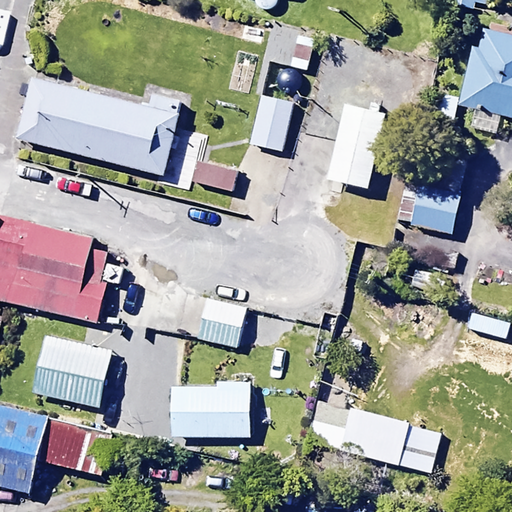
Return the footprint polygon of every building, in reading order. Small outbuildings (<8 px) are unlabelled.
[(73,0),(35,0),(34,6),(70,15),(73,0)] [(282,0),(257,0),(255,5),(279,12),(282,0)] [(498,0),(465,0),(496,9),(498,0)] [(272,25),(263,60),(307,70),(315,36),(272,25)] [(511,33),(489,28),(484,47),(476,45),(463,104),(511,115),(511,33)] [(152,106),(33,78),(19,138),(166,174),(183,102),(155,95),(152,106)] [(294,105),(262,97),(251,145),(283,152),(294,105)] [(347,105),(331,178),(375,188),(391,115),(347,105)] [(199,162),(194,180),(235,191),(240,173),(199,162)] [(399,220),(454,231),(462,193),(407,181),(399,220)] [(109,240),(2,215),(0,223),(0,297),(101,321),(107,298),(100,278),(109,240)] [(209,299),(201,338),(240,346),(248,308),(209,299)] [(511,322),(474,314),(467,344),(511,354),(511,331),(510,331),(511,322)] [(112,350),(50,335),(36,393),(98,408),(112,350)] [(256,380),(173,381),(174,436),(257,435),(256,380)] [(322,400),(311,441),(433,474),(444,433),(322,400)] [(94,429),(0,403),(0,483),(28,491),(37,458),(82,470),(94,429)]
